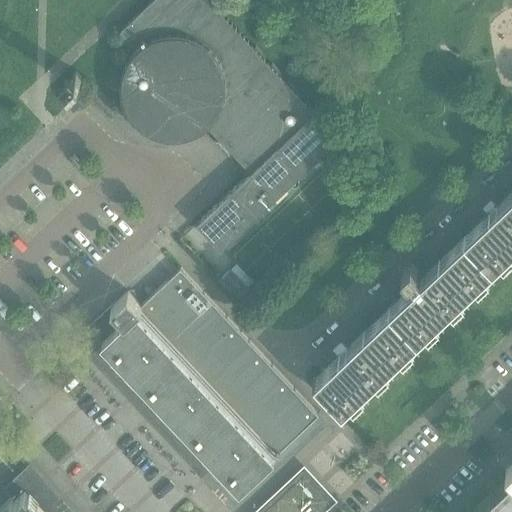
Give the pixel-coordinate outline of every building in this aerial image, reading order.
[(152,0),(119,32),(134,48),(130,53),(127,58),(124,64),(122,70),(121,77),(120,83),(120,90),(121,96),(123,102),(126,108),(129,114),(133,119),(137,123),(142,128),(147,131),(153,134),(159,136),(165,137),(172,138),(178,138),(185,137),(191,135),(197,133),(202,130),(208,126),(251,172),(197,223),(222,249),(342,134),(318,109),(315,112),(209,0),(152,0)] [(71,90),(82,79),(76,73),(65,83),(71,90)] [(413,284),(397,299),(314,378),(343,408),(511,247),(511,190),(421,276),(409,263),(401,271),(413,284)] [(237,263),(232,269),(248,285),(253,280),(237,263)] [(85,331),(240,494),(277,459),(302,435),(322,417),(281,374),(271,363),(263,354),(254,345),(246,336),(237,328),(228,318),(220,309),(211,300),(203,291),(194,282),(180,267),(162,284),(161,285),(140,304),(128,290),(106,310),(85,331)] [(219,280),(238,299),(250,287),(248,285),(232,269),(219,280)] [(511,511),(511,442),(505,449),(497,457),(511,472),(469,511),(511,511)] [(0,511),(70,511),(65,506),(32,471),(15,486),(21,492),(0,511)] [(315,511),(328,500),(328,499),(304,473),(261,511),(315,511)]
